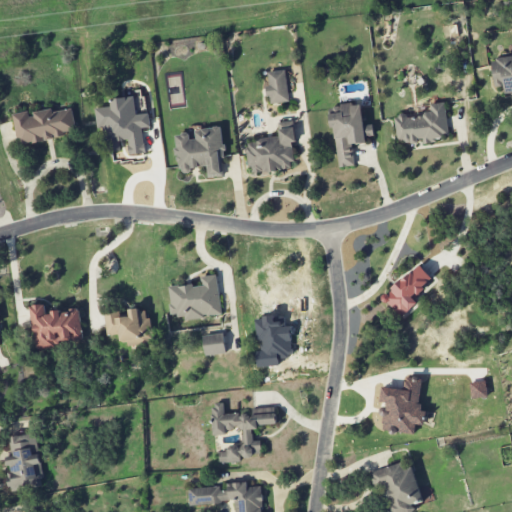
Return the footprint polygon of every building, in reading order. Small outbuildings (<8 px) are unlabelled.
[(494,87),(503,87),(504,92),(511,90),(511,56),(491,58),(494,87)] [(268,104),(289,102),(285,70),(268,72),(269,87),(267,87),(268,104)] [(95,108),(98,129),(104,128),(107,152),(120,151),(120,141),(128,140),(129,155),(145,154),(142,128),(150,127),(149,113),(136,115),(134,97),(110,99),(111,107),(95,108)] [(449,139),(445,102),(430,104),(432,113),(395,117),(398,143),(423,141),(423,142),(449,139)] [(337,167),(354,166),(352,145),(366,144),(366,137),(374,136),(372,125),(364,126),(361,103),(341,105),(341,113),(332,113),(337,167)] [(13,114),(18,145),(65,136),(65,132),(76,130),(72,107),(31,114),(31,111),(13,114)] [(225,176),(220,127),(194,130),(195,138),(189,139),(188,133),(174,135),(179,174),(192,172),(191,168),(206,167),(207,178),(225,176)] [(279,137),(246,141),(250,174),(294,169),(291,142),(296,142),(294,127),(279,129),(279,137)] [(433,279),(419,264),(382,298),(401,318),(417,303),(413,298),(433,279)] [(168,288),(171,316),(185,315),(185,319),(221,316),(217,275),(201,277),(202,284),(168,288)] [(35,347),(83,342),(79,309),(46,312),(45,304),(30,306),(35,347)] [(105,315),(107,336),(120,334),(121,346),(152,342),(148,308),(129,311),(130,317),(116,319),(115,313),(105,315)] [(202,336),(205,356),(227,353),(223,333),(202,336)] [(381,388),(380,405),(382,405),(381,433),(415,434),(416,425),(421,425),(423,378),(405,377),(404,389),(381,388)] [(470,383),(471,399),(488,397),(486,381),(470,383)] [(212,436),(226,435),(226,431),(231,430),(242,430),(242,445),(226,445),(226,452),(219,452),(219,463),(240,463),(240,457),(252,456),(262,453),(262,441),(255,441),(252,430),(269,425),(271,425),(276,424),(276,409),(252,409),(252,418),(248,419),(246,413),(224,414),(224,403),(212,407),(212,436)] [(9,437),(11,456),(6,457),(10,491),(43,487),(39,451),(38,451),(36,433),(9,437)] [(370,472),(374,490),(380,489),(385,511),(413,511),(412,505),(422,502),(412,467),(404,469),(402,463),(370,472)] [(188,489),(189,505),(235,503),(235,511),(262,511),(262,486),(247,487),(247,482),(227,483),(227,487),(188,489)]
